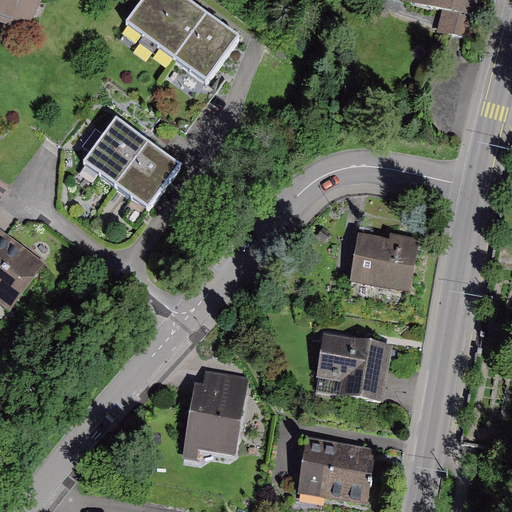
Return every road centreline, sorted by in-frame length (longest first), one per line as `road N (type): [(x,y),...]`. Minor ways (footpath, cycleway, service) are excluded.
road 1 (residential): [(478,189),(389,169),(333,171),(306,187),(187,321)]
road 2 (residential): [(478,189),(425,511)]
road 3 (residential): [(187,321),(22,511)]
road 4 (residential): [(187,321),(11,197)]
road 5 (residential): [(511,51),(478,189)]
